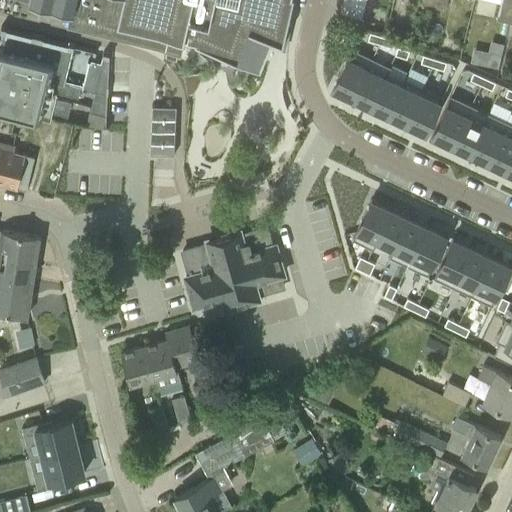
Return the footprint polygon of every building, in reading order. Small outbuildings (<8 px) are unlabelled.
[(29,0),(29,1),(71,11),(68,25),(167,49),(178,51),(180,52),(184,37),(195,40),(195,41),(260,67),(272,37),(283,41),(292,0),(29,0)] [(361,19),(365,0),(342,0),(340,12),(361,19)] [(511,0),(500,0),(496,19),(510,22),(511,10),(511,0)] [(66,83),(74,49),(1,31),(0,37),(0,49),(54,64),(51,80),(66,83)] [(370,32),(367,40),(379,43),(381,36),(370,32)] [(381,36),(379,43),(391,47),(393,39),(381,36)] [(473,60),(500,66),(505,42),(493,39),(490,51),(476,47),(473,60)] [(397,47),(395,54),(406,58),(407,57),(409,50),(397,47)] [(352,48),(332,89),(353,99),(372,58),(352,48)] [(54,64),(0,49),(0,107),(12,111),(35,118),(36,115),(51,118),(52,111),(67,114),(71,101),(56,97),(57,92),(79,97),(81,86),(66,83),(51,80),(54,64)] [(167,49),(164,59),(176,61),(178,51),(167,49)] [(107,92),(109,57),(103,55),(103,56),(102,56),(97,63),(90,89),(95,90),(107,92)] [(423,55),(420,62),(432,66),(434,58),(423,55)] [(372,58),(353,99),(370,107),(385,75),(386,75),(388,71),(390,67),(389,66),(372,58)] [(434,58),(432,66),(443,70),(444,67),(446,62),(434,58)] [(200,71),(182,75),(186,94),(191,93),(201,77),(200,71)] [(473,72),(470,79),(481,84),(484,77),(473,72)] [(385,75),(370,107),(387,115),(403,83),(402,83),(386,75),(385,75)] [(484,77),(481,84),(492,89),(495,82),(484,77)] [(403,83),(387,115),(405,123),(422,87),(405,79),(404,78),(402,83),(403,83)] [(422,87),(405,123),(425,133),(443,96),(422,87)] [(106,113),(107,92),(95,90),(93,96),(94,97),(91,110),(106,113)] [(451,95),(431,136),(452,146),(471,105),(451,95)] [(471,105),(452,146),(469,154),(488,113),(471,105)] [(26,190),(33,156),(14,151),(16,145),(0,140),(0,125),(8,128),(12,111),(0,107),(0,184),(26,191),(26,190)] [(488,113),(469,154),(486,162),(506,121),(488,113)] [(511,123),(506,121),(486,162),(504,170),(511,152),(511,123)] [(356,230),(352,239),(372,249),(373,249),(374,247),(375,245),(374,244),(392,208),(371,198),(356,230)] [(89,223),(132,235),(139,214),(95,201),(89,223)] [(392,208),(374,244),(375,245),(391,252),(392,252),(409,216),(392,208)] [(391,252),(389,256),(390,257),(407,265),(426,224),(409,216),(392,252),(391,252)] [(426,224),(407,265),(427,275),(447,234),(426,224)] [(193,305),(213,300),(223,297),(226,307),(259,298),(258,295),(283,287),(279,274),(283,273),(275,243),(271,245),(266,226),(241,234),(240,230),(206,239),(208,243),(182,250),(189,274),(185,276),(193,305)] [(0,229),(0,270),(33,276),(40,236),(0,229)] [(453,237),(433,277),(454,287),(473,246),(453,237)] [(473,246),(454,287),(472,296),(491,255),(473,246)] [(491,255),(472,296),(492,305),(496,296),(511,264),(491,255)] [(360,256),(355,267),(362,270),(367,259),(360,256)] [(367,259),(362,270),(369,274),(374,263),(367,259)] [(0,312),(27,317),(33,276),(0,270),(0,312)] [(511,280),(505,277),(500,288),(507,292),(511,281),(511,280)] [(389,284),(384,295),(391,298),(396,287),(389,284)] [(498,303),(496,308),(504,311),(506,307),(509,301),(501,297),(498,303)] [(407,298),(403,305),(414,310),(418,303),(407,298)] [(418,303),(414,310),(425,316),(429,309),(418,303)] [(447,318),(444,325),(455,330),(458,323),(447,318)] [(500,342),(494,355),(511,363),(511,323),(509,322),(510,321),(507,320),(505,319),(505,320),(495,340),(500,342)] [(458,323),(455,330),(466,336),(469,328),(458,323)] [(189,324),(165,331),(176,367),(176,366),(199,360),(189,324)] [(32,327),(19,328),(21,345),(34,344),(32,327)] [(167,338),(144,344),(154,376),(157,389),(181,382),(176,366),(176,367),(165,331),(167,338)] [(130,383),(154,376),(144,344),(121,351),(130,383)] [(0,371),(8,394),(25,388),(44,381),(36,357),(0,369),(0,371)] [(511,411),(511,377),(507,375),(498,371),(483,364),(477,377),(492,384),(484,400),(511,413),(511,411)] [(328,405),(341,379),(327,372),(311,383),(306,394),(328,405)] [(448,381),(442,394),(463,404),(465,405),(471,392),(448,381)] [(201,411),(213,408),(210,396),(206,384),(194,387),(201,411)] [(221,393),(210,396),(213,408),(224,405),(221,393)] [(179,423),(191,419),(184,395),(172,398),(179,423)] [(150,410),(151,415),(157,434),(169,431),(162,406),(150,410)] [(445,442),(399,420),(398,423),(371,410),(366,422),(377,427),(378,426),(394,433),(393,434),(439,456),(445,442)] [(11,414),(0,416),(0,432),(15,429),(11,414)] [(183,511),(217,511),(230,505),(221,489),(233,483),(223,465),(274,438),(262,415),(232,431),(232,433),(195,452),(200,462),(207,474),(210,472),(212,476),(175,496),(183,511)] [(500,436),(482,427),(475,424),(475,425),(457,416),(452,427),(470,436),(462,453),(487,465),(500,436)] [(77,446),(70,419),(52,423),(43,426),(42,422),(22,427),(25,442),(38,439),(42,454),(42,455),(77,446)] [(84,473),(77,446),(42,455),(46,470),(33,473),(37,489),(58,484),(57,480),(65,478),(84,473)] [(454,465),(436,456),(430,453),(419,475),(431,481),(430,485),(437,489),(432,501),(437,503),(444,507),(454,511),(464,511),(476,488),(449,475),(454,465)] [(0,511),(20,511),(30,510),(26,494),(25,494),(0,500),(0,511)]
